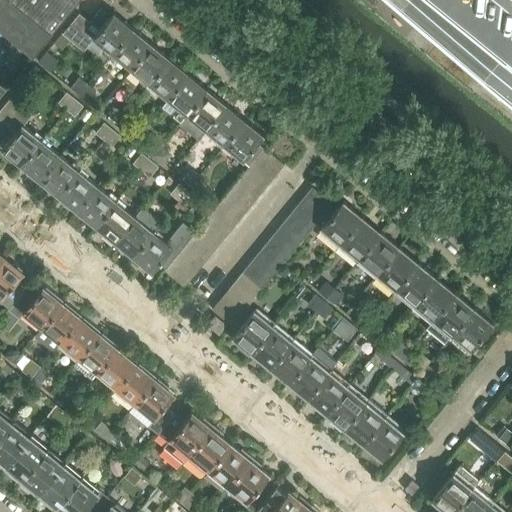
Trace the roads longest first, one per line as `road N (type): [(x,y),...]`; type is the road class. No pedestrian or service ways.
road 1 (residential): [(376,511),(0,207)]
road 2 (tertiary): [(511,274),(177,0)]
road 3 (residential): [(381,511),(511,349)]
